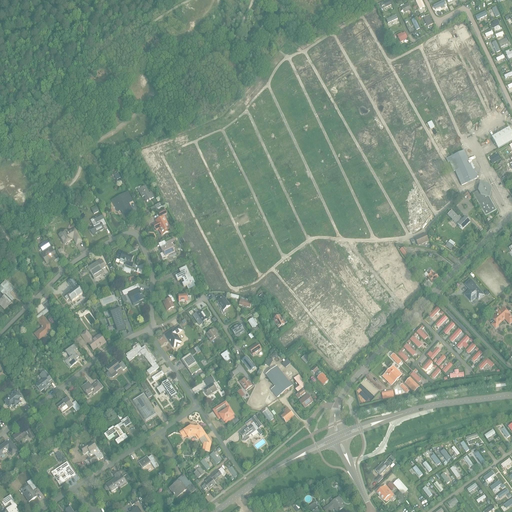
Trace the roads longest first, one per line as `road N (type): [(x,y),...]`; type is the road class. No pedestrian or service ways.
road 1 (unknown): [(330,32),(285,61),(368,230),(369,236),(343,237)]
road 2 (residential): [(152,327),(151,270),(137,235),(128,232),(65,265),(0,332)]
road 3 (unknown): [(343,237),(306,237),(283,257),(222,133)]
road 4 (residential): [(196,406),(37,511)]
road 5 (residential): [(0,435),(84,366),(152,327)]
road 6 (unknown): [(343,237),(266,83)]
road 7 (tertiary): [(336,406),(434,290)]
road 8 (tertiary): [(384,419),(511,394)]
